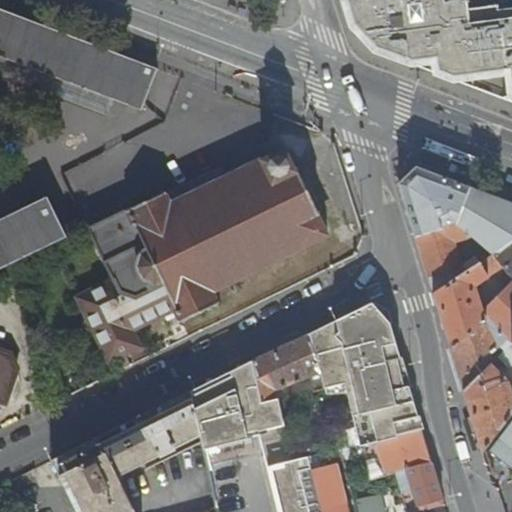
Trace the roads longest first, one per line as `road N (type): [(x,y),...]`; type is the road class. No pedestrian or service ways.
road 1 (residential): [(400,263),(0,463)]
road 2 (residential): [(472,511),(400,263)]
road 3 (secondary): [(345,89),(110,0)]
road 4 (residential): [(400,263),(345,89)]
road 5 (secondary): [(511,152),(345,89)]
